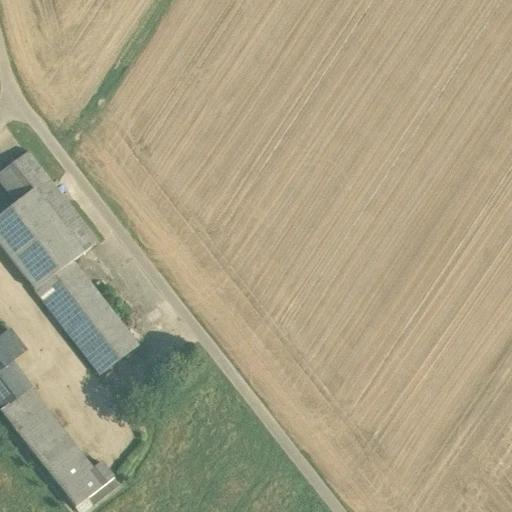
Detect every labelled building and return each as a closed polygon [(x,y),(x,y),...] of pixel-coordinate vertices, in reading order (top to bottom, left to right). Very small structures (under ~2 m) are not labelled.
[(97,244),(27,154),(0,174),(0,184),(16,205),(0,217),(0,247),(100,376),(136,348),(71,264),(82,256),(82,255),(97,244)] [(0,339),(0,371),(24,353),(9,333),(0,339)] [(0,371),(0,411),(19,397),(0,371)] [(19,397),(0,411),(0,414),(40,466),(70,442),(29,389),(19,397)] [(70,442),(40,466),(50,479),(81,456),(70,442)] [(81,456),(50,479),(62,494),(92,470),(81,456)] [(92,470),(62,494),(74,510),(113,480),(101,464),(92,470)]
